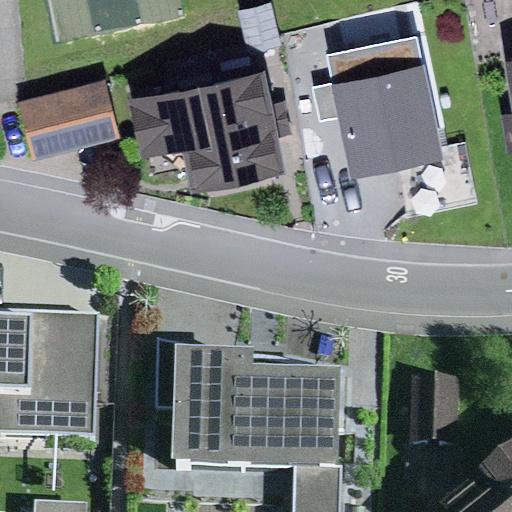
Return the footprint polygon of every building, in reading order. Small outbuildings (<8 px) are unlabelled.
[(272,3),(239,10),(249,52),(282,45),(272,3)] [(454,26),(427,31),(432,58),(459,54),(454,26)] [(357,77),(333,82),(351,176),(444,159),(419,31),(351,45),(357,77)] [(264,73),(129,97),(140,158),(189,149),(195,186),(282,170),(264,73)] [(121,141),(108,84),(21,104),(35,162),(121,141)] [(0,456),(101,458),(103,320),(36,319),(35,338),(0,337),(0,456)] [(251,366),(157,350),(154,419),(174,421),(174,479),(294,483),(294,511),(341,511),(343,476),(339,476),(341,385),(256,384),(251,366)] [(382,360),(360,358),(357,410),(379,411),(382,360)] [(459,386),(414,385),(413,453),(457,454),(459,386)] [(511,511),(511,468),(458,511),(511,511)]
